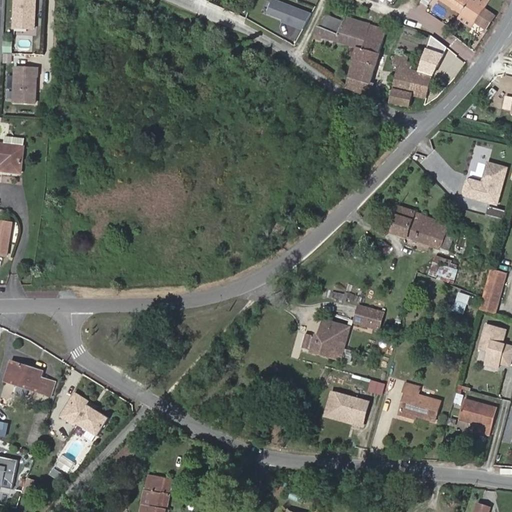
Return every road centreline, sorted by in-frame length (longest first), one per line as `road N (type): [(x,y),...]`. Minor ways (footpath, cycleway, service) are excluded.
road 1 (secondary): [(73,305),(197,299),(259,282),(336,221),(422,130)]
road 2 (residential): [(182,0),(248,27),(342,92),(422,130)]
road 3 (secondary): [(422,130),(468,81),(511,15)]
road 4 (residential): [(55,511),(152,404)]
road 5 (residential): [(152,404),(79,351),(73,305)]
road 6 (residential): [(511,483),(377,469)]
road 7 (residential): [(266,458),(152,404)]
